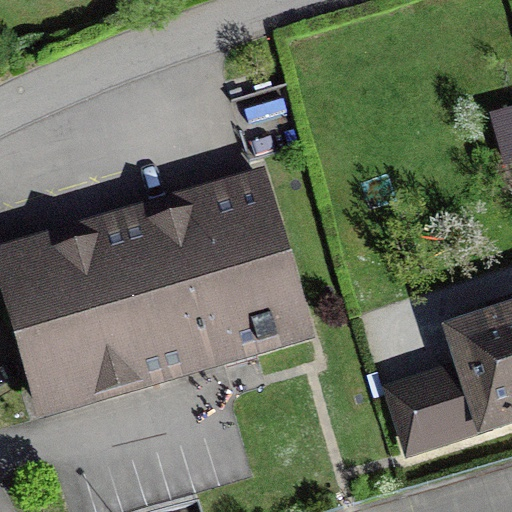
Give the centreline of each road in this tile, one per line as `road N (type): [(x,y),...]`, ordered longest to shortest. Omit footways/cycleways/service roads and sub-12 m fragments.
road 1 (residential): [(283,0),(126,54),(0,112)]
road 2 (residential): [(511,282),(362,331)]
